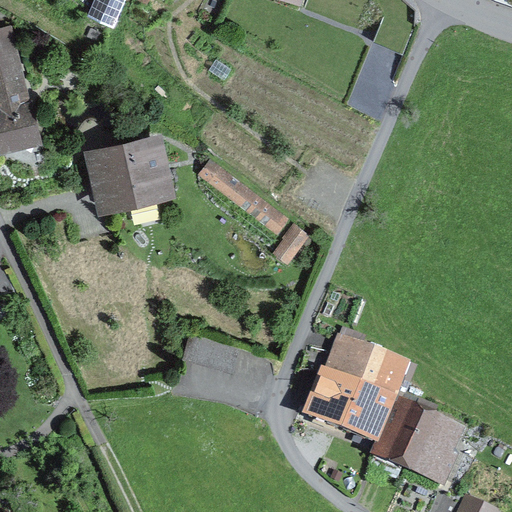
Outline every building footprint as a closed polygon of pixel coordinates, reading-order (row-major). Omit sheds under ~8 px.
[(120,0),(98,0),(93,12),(111,20),(120,0)] [(0,30),(0,149),(32,143),(8,29),(0,30)] [(162,136),(89,148),(100,209),(172,197),(162,136)] [(288,216),(215,157),(201,173),(274,232),(288,216)] [(289,268),(310,236),(294,225),(273,258),(289,268)] [(321,373),(386,397),(399,362),(334,338),(321,373)] [(386,397),(321,373),(305,416),(370,440),(386,397)] [(377,450),(404,461),(425,410),(398,400),(377,450)] [(466,427),(425,410),(404,461),(446,477),(466,427)] [(495,511),(496,511),(463,497),(456,511),(495,511)]
